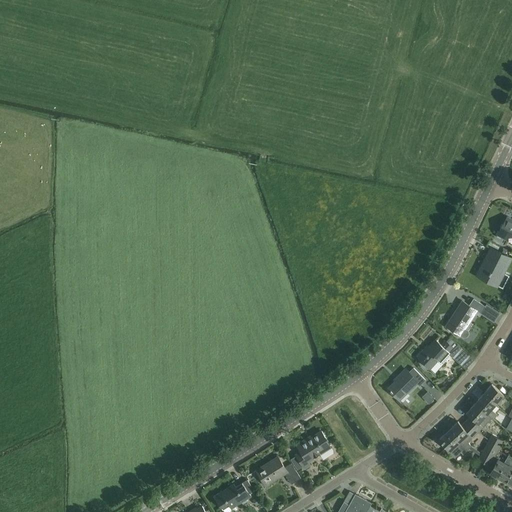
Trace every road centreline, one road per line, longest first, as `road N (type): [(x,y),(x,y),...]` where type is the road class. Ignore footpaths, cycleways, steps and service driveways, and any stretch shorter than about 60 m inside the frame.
road 1 (tertiary): [(354,380),(146,511)]
road 2 (tertiary): [(490,184),(435,293),(354,380)]
road 3 (residential): [(400,441),(511,506)]
